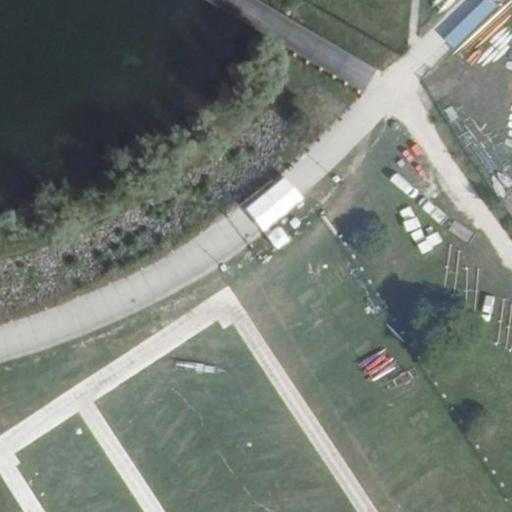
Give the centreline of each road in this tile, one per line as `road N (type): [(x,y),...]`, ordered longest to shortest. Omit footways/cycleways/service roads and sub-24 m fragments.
road 1 (track): [(0,348),(134,299),(292,189)]
road 2 (track): [(381,103),(401,102),(511,251)]
road 3 (track): [(381,103),(481,0)]
road 4 (track): [(381,103),(292,189)]
